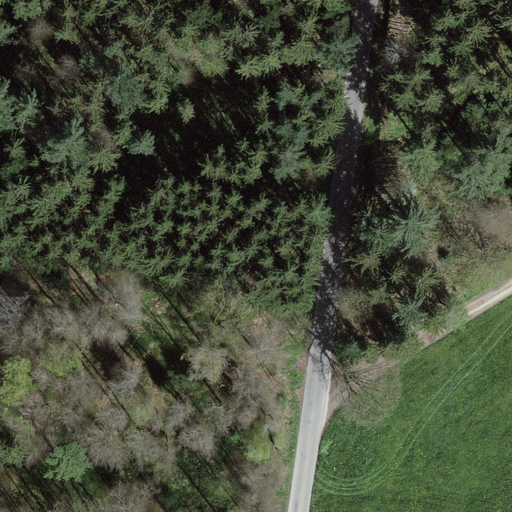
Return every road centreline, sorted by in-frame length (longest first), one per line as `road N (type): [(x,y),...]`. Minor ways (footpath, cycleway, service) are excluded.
road 1 (tertiary): [(310,511),(374,0)]
road 2 (track): [(326,393),(511,286)]
